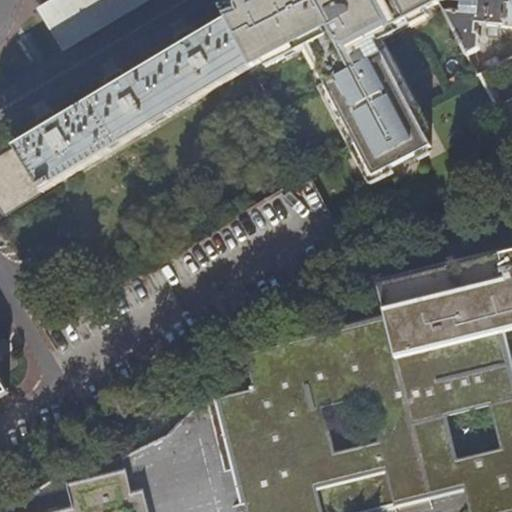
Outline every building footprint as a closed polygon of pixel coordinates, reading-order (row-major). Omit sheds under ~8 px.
[(53,0),(40,8),(61,44),(138,0),(53,0)] [(388,32),(441,4),(438,0),(241,0),(221,11),(227,22),(251,69),(316,35),(388,171),(445,141),(388,32)] [(511,8),(511,0),(438,0),(441,4),(472,62),(478,59),(480,26),(490,27),(490,34),(498,35),(499,28),(509,29),(511,8)] [(251,69),(227,22),(196,40),(192,35),(180,42),(183,47),(126,81),(123,76),(110,83),(113,89),(56,122),(53,117),(40,124),(43,130),(0,155),(0,210),(3,215),(252,71),(251,69)] [(511,138),(511,59),(511,60),(511,61),(511,101),(497,110),(511,138)] [(511,327),(511,251),(377,284),(386,319),(245,354),(254,390),(218,399),(247,511),(364,511),(447,492),(464,487),(469,511),(511,511),(511,376),(500,330),(511,327)] [(148,511),(144,492),(132,495),(127,472),(68,487),(73,509),(62,511),(148,511)]
